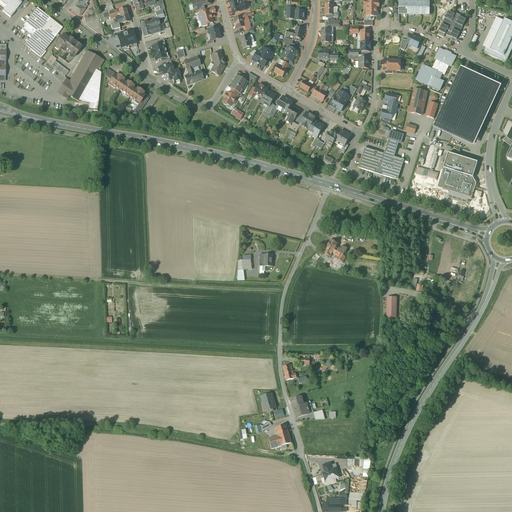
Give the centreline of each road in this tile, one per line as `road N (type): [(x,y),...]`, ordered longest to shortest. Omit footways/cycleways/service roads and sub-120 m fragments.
road 1 (secondary): [(14,113),(329,185)]
road 2 (unclassified): [(329,185),(282,304),(280,372),(304,459)]
road 3 (track): [(0,275),(285,290)]
road 4 (tertiary): [(499,260),(471,327),(400,444),(381,511)]
road 5 (secondary): [(329,185),(486,235)]
road 6 (residential): [(238,57),(201,106),(138,73)]
